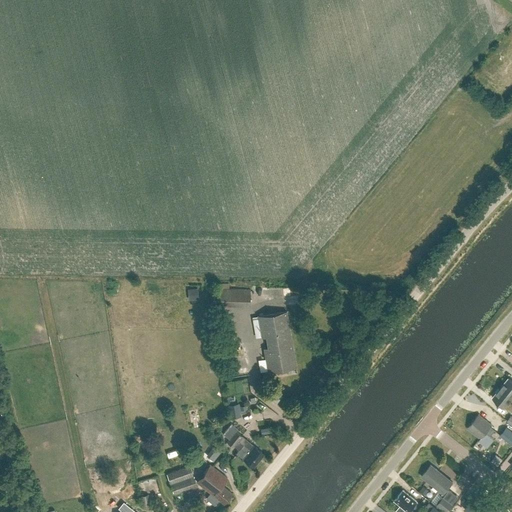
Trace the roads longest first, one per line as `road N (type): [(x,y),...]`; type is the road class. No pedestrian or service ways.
road 1 (tertiary): [(511,185),(236,511)]
road 2 (tertiary): [(425,424),(511,317)]
